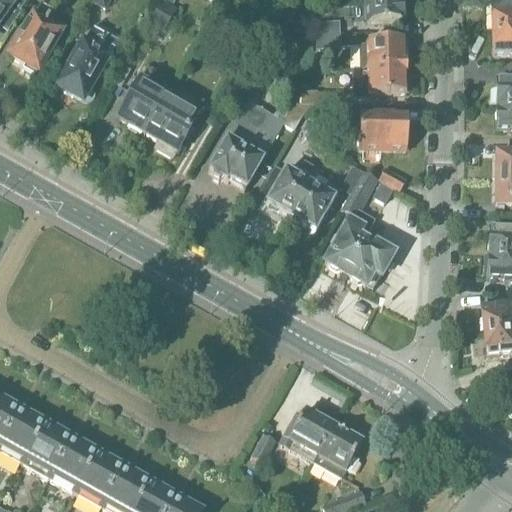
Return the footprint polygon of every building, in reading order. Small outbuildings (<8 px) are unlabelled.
[(0,0),(0,30),(6,34),(12,25),(20,13),(18,12),(26,0),(0,0)] [(95,0),(92,6),(105,13),(106,12),(112,0),(95,0)] [(405,18),(404,11),(402,9),(401,0),(363,0),(365,26),(403,24),(403,21),(405,18)] [(179,10),(163,1),(149,26),(165,35),(179,10)] [(34,81),(68,23),(41,7),(28,29),(26,28),(8,59),(23,68),(21,73),(34,81)] [(511,8),(492,9),(492,34),(511,33),(511,8)] [(337,25),(314,27),(315,40),(340,38),(340,25),(337,25)] [(90,30),(56,91),(63,94),(63,95),(82,105),(83,105),(84,105),(85,105),(86,105),(87,105),(88,105),(89,105),(89,104),(90,104),(91,103),(95,96),(95,95),(95,94),(95,93),(95,92),(95,91),(94,90),(94,89),(93,89),(93,88),(92,87),(91,87),(91,86),(90,86),(100,68),(101,69),(107,58),(106,57),(108,54),(114,43),(101,37),(90,30)] [(511,33),(492,34),(493,60),(511,59),(511,33)] [(340,38),(315,40),(316,53),(316,54),(341,53),(340,38)] [(265,46),(254,40),(246,55),(257,61),(265,46)] [(404,48),(404,45),(358,46),(359,72),(406,71),(405,60),(407,60),(406,48),(404,48)] [(251,72),(236,64),(228,77),(231,78),(228,82),(225,80),(203,118),(219,127),(240,89),(238,88),(241,83),(243,85),(251,72)] [(406,71),(359,72),(359,95),(368,95),(368,97),(399,97),(405,97),(405,94),(407,94),(407,82),(406,82),(406,71)] [(142,137),(164,98),(158,94),(164,83),(147,73),(117,123),(127,128),(126,130),(139,137),(140,136),(142,137)] [(495,97),(495,103),(496,106),(497,106),(497,109),(511,109),(511,83),(497,83),(497,94),(495,97)] [(341,108),(341,96),(299,96),(299,108),(310,108),(326,108),(328,108),(341,108)] [(164,98),(142,137),(143,137),(142,139),(144,140),(145,138),(158,146),(154,153),(171,163),(175,156),(176,157),(181,148),(180,148),(198,118),(164,98)] [(281,117),(278,122),(247,104),(207,175),(211,177),(211,182),(217,186),(222,183),(243,196),(283,126),(296,134),(297,131),(304,118),(309,110),(310,108),(299,108),(293,108),(286,119),(281,117)] [(328,110),(328,130),(341,130),(341,108),(328,108),(328,110)] [(495,114),(495,120),(496,123),(496,134),(510,134),(511,134),(511,109),(497,109),(496,111),(495,114)] [(309,110),(304,118),(328,130),(328,110),(325,110),(309,110)] [(406,125),(406,119),(392,119),(392,118),(372,118),(372,119),(359,118),(359,119),(346,119),(345,136),(358,136),(358,154),(405,155),(405,149),(406,147),(406,142),(405,140),(406,134),(407,132),(407,127),(406,125)] [(511,157),(496,157),(495,183),(511,182),(511,157)] [(264,208),(289,222),(308,188),(318,171),(303,162),(293,179),(276,170),(258,199),(267,204),(264,208)] [(308,188),(289,222),(314,237),(337,196),(330,192),(333,187),(317,177),(320,172),(318,171),(308,188)] [(350,199),(363,177),(354,172),(341,194),(350,199)] [(384,173),(378,184),(399,196),(405,185),(384,173)] [(351,225),(348,224),(323,268),(328,271),(329,274),(335,277),(338,276),(350,284),(351,286),(357,290),(360,289),(364,292),(365,291),(371,295),(379,282),(393,259),(374,248),(378,241),(368,235),(374,224),(358,215),(376,184),(363,177),(350,199),(341,214),(353,221),(351,225)] [(511,182),(495,183),(495,208),(511,208),(511,182)] [(393,194),(380,187),(372,202),(384,209),(393,194)] [(511,232),(490,231),(489,243),(487,246),(487,251),(488,254),(489,254),(489,256),(511,257),(511,232)] [(511,257),(489,256),(488,261),(486,263),(486,269),(488,272),(487,283),(511,283),(511,257)] [(511,307),(481,310),(483,335),(511,332),(511,307)] [(511,332),(483,335),(486,361),(511,358),(511,332)] [(511,385),(498,410),(507,416),(509,419),(511,420),(511,385)] [(0,456),(21,469),(43,430),(41,428),(40,424),(35,421),(32,423),(4,408),(4,403),(0,400),(0,456)] [(277,447),(310,466),(330,430),(317,422),(319,418),(307,411),(305,415),(303,414),(300,420),(295,417),(277,447)] [(46,432),(43,430),(21,469),(74,498),(95,460),(92,458),(92,453),(87,451),(84,452),(55,436),(56,433),(50,429),(46,432)] [(361,447),(330,430),(310,466),(313,468),(317,461),(344,475),(345,473),(349,476),(356,464),(353,462),(361,447)] [(277,446),(264,439),(251,462),(264,469),(277,446)] [(99,461),(95,460),(74,498),(98,511),(134,511),(148,489),(145,487),(145,483),(140,480),(136,483),(108,466),(108,462),(102,459),(99,461)] [(134,511),(195,511),(192,510),(189,511),(188,511),(160,496),(160,491),(155,489),(152,491),(148,489),(134,511)] [(360,495),(321,510),(322,511),(358,511),(366,509),(360,495)]
